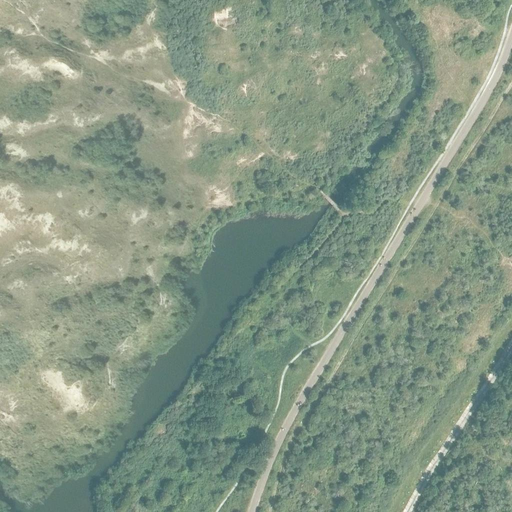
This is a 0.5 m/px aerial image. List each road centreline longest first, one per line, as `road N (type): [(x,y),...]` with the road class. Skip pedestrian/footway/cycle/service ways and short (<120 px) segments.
road 1 (unknown): [(269,511),(300,425),(511,84)]
road 2 (track): [(413,511),(422,485),(511,350)]
